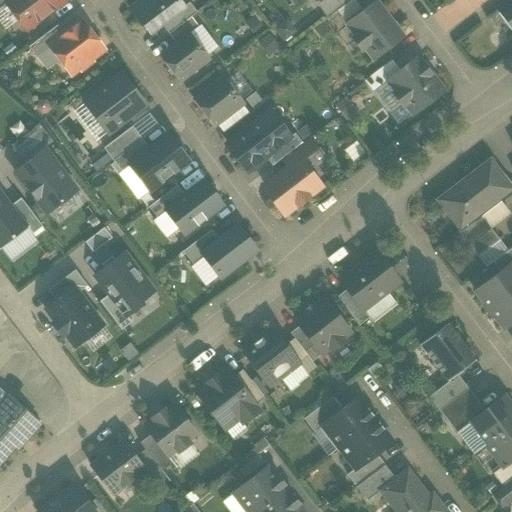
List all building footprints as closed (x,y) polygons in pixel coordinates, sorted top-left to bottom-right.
[(0,0),(0,8),(6,4),(10,0),(0,0)] [(10,0),(6,4),(26,30),(64,1),(63,0),(10,0)] [(141,0),(129,10),(141,26),(143,25),(150,34),(161,25),(184,8),(183,7),(177,0),(141,0)] [(320,0),(318,0),(315,3),(327,19),(351,0),(320,0)] [(511,0),(509,0),(504,5),(496,10),(511,30),(511,0)] [(184,8),(161,25),(168,35),(190,18),(196,13),(189,3),(183,7),(184,8)] [(402,37),(375,3),(347,25),(355,36),(352,39),(361,51),(364,48),(373,59),(402,37)] [(190,18),(168,35),(175,44),(189,34),(197,28),(190,18)] [(64,37),(49,48),(69,74),(78,67),(81,71),(92,63),(89,59),(102,49),(82,23),(64,37)] [(56,26),(38,40),(46,50),(49,48),(64,37),(56,26)] [(175,44),(159,57),(179,82),(208,60),(189,34),(175,44)] [(38,40),(28,47),(36,58),(46,50),(38,40)] [(399,72),(387,82),(395,93),(393,95),(402,106),(404,105),(412,115),(443,91),(417,58),(399,72)] [(391,61),(375,73),(384,84),(387,82),(399,72),(391,61)] [(121,73),(82,102),(107,135),(146,105),(121,73)] [(375,73),(365,81),(373,92),(384,84),(375,73)] [(223,79),(194,101),(213,126),(242,104),(223,79)] [(254,94),(246,100),(253,110),(261,104),(254,94)] [(269,114),(228,146),(247,171),(265,158),(285,142),(288,139),(269,114)] [(169,134),(128,166),(150,194),(191,162),(169,134)] [(294,134),(288,139),(285,142),(293,151),(300,146),(302,144),(294,134)] [(316,150),(308,140),(302,144),(300,146),(308,156),(316,150)] [(285,142),(265,158),(272,167),(281,160),(293,151),(285,142)] [(293,151),(281,160),(288,170),(298,162),(299,163),(308,156),(300,146),(293,151)] [(39,152),(12,173),(44,215),(71,194),(39,152)] [(511,189),(489,160),(436,201),(460,231),(457,233),(468,247),(490,229),(479,216),(511,189)] [(288,170),(265,188),(284,213),(318,187),(299,163),(298,162),(288,170)] [(204,180),(164,210),(184,236),(224,207),(204,180)] [(0,249),(28,228),(0,192),(0,249)] [(237,225),(200,253),(220,280),(257,252),(237,225)] [(100,228),(81,239),(87,250),(107,239),(100,228)] [(490,229),(468,247),(477,258),(499,241),(490,229)] [(511,249),(492,263),(499,273),(510,264),(511,263),(511,249)] [(149,289),(123,254),(114,261),(111,257),(100,265),(103,269),(94,276),(126,317),(141,305),(140,302),(149,295),(149,289)] [(363,263),(353,271),(353,272),(340,282),(346,290),(362,311),(363,310),(375,301),(376,303),(387,293),(386,292),(399,283),(377,254),(364,264),(363,263)] [(499,273),(475,292),(489,311),(511,293),(511,266),(510,264),(499,273)] [(102,326),(73,289),(46,310),(74,347),(102,326)] [(362,311),(346,290),(337,297),(359,326),(369,318),(363,310),(362,311)] [(363,310),(369,318),(371,321),(395,303),(387,293),(376,303),(375,301),(363,310)] [(511,293),(489,311),(504,330),(511,323),(511,293)] [(324,300),(314,308),(312,305),(303,312),(305,314),(295,322),(299,327),(321,355),(329,349),(331,351),(343,342),(341,340),(349,333),(324,300)] [(447,324),(419,346),(447,383),(456,376),(457,376),(476,361),(459,340),(461,338),(456,332),(455,333),(447,324)] [(321,355),(299,327),(290,334),(293,339),(311,362),(321,355)] [(284,346),(273,332),(262,340),(261,339),(253,345),(254,346),(244,354),(269,386),(277,380),(282,381),(289,375),(290,370),(298,364),(284,346)] [(302,370),(311,362),(293,339),(284,346),(298,364),(302,370)] [(264,399),(242,370),(232,378),(254,406),(264,399)] [(228,371),(217,379),(216,377),(206,385),(208,387),(197,394),(224,430),(238,419),(242,423),(258,411),(254,406),(232,378),(228,371)] [(447,383),(428,397),(439,411),(467,389),(457,376),(456,376),(448,382),(448,383),(447,383)] [(467,389),(439,411),(456,433),(484,411),(467,389)] [(10,399),(0,390),(0,463),(24,436),(28,439),(41,424),(11,397),(10,399)] [(332,397),(303,419),(313,433),(321,427),(320,426),(341,410),(332,397)] [(341,410),(320,426),(321,427),(337,448),(375,420),(358,397),(341,410)] [(484,411),(456,433),(457,435),(457,434),(472,454),(473,455),(485,446),(511,425),(511,408),(503,397),(484,411)] [(196,435),(174,406),(165,413),(164,410),(151,420),(153,422),(145,429),(150,435),(167,458),(167,457),(175,451),(177,453),(189,444),(187,442),(196,435)] [(375,420),(337,448),(354,470),(354,471),(375,454),(392,442),(375,420)] [(511,425),(485,446),(502,467),(502,468),(511,460),(511,425)] [(167,458),(150,435),(139,444),(144,450),(161,472),(172,464),(167,457),(167,458)] [(123,442),(90,467),(112,495),(144,470),(135,457),(123,442)] [(161,472),(144,450),(135,457),(144,470),(152,479),(161,472)] [(384,465),(375,454),(354,471),(354,470),(346,475),(355,487),(384,465)] [(511,460),(502,468),(502,467),(492,474),(502,488),(511,480),(511,460)] [(394,479),(384,465),(355,487),(366,502),(379,491),(394,479)] [(268,466),(232,494),(246,511),(260,511),(287,492),(268,466)] [(394,479),(379,491),(395,511),(445,511),(438,503),(436,503),(433,505),(407,470),(394,479)] [(511,480),(502,488),(492,496),(502,508),(511,499),(511,480)] [(93,511),(74,487),(60,497),(57,494),(47,502),(49,505),(40,511),(93,511)] [(302,511),(287,492),(260,511),(302,511)]
